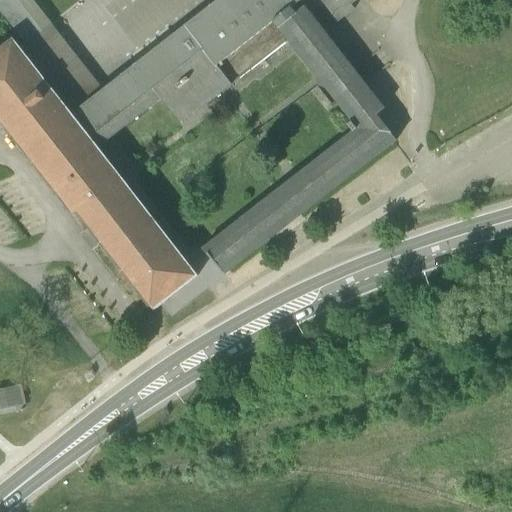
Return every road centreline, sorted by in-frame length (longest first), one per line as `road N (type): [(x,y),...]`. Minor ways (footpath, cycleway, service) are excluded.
road 1 (primary): [(511,212),(361,262),(202,341),(122,395),(32,475)]
road 2 (primary): [(32,475),(271,330),(416,268),(511,243)]
